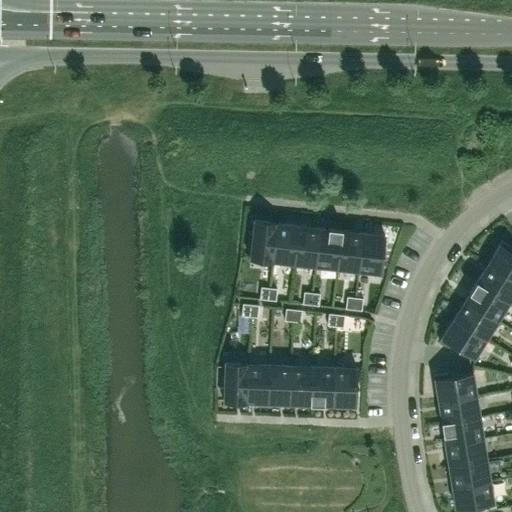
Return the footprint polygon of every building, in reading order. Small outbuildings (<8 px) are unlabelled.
[(272,261),(276,222),(254,219),(249,258),(272,261)] [(293,263),(297,224),(276,222),(272,261),(293,263)] [(314,266),(319,227),(297,224),(293,263),(314,266)] [(336,268),(340,229),(319,227),(314,266),(336,268)] [(357,271),(362,232),(340,229),(336,268),(357,271)] [(380,273),(384,234),(362,232),(357,271),(380,273)] [(501,240),(487,263),(511,278),(511,251),(510,250),(511,247),(501,240)] [(509,302),(511,296),(511,278),(487,263),(475,281),(509,302)] [(509,302),(475,281),(464,300),(497,320),(509,302)] [(267,299),(269,287),(261,286),(259,299),(267,299)] [(277,288),(269,287),(267,299),(275,300),(277,288)] [(310,304),(311,292),(303,291),(302,303),(310,304)] [(320,293),(311,292),(310,304),(318,305),(320,293)] [(353,309),(354,297),(346,296),(345,308),(353,309)] [(362,298),(354,297),(353,309),(361,310),(362,298)] [(497,320),(464,300),(453,318),(486,338),(497,320)] [(249,316),(250,304),(242,303),(241,315),(249,316)] [(258,305),(250,304),(249,316),(257,317),(258,305)] [(292,321),(293,309),(285,308),(284,320),(292,321)] [(301,310),(293,309),(292,321),(300,322),(301,310)] [(335,326),(336,314),(328,313),(327,325),(335,326)] [(344,315),(336,314),(335,326),(343,327),(344,315)] [(486,338),(453,318),(439,340),(450,347),(452,344),(474,358),(486,338)] [(246,402),(247,362),(224,362),(223,401),(246,402)] [(267,402),(269,363),(247,362),(246,402),(267,402)] [(289,403),(290,364),(269,363),(267,402),(289,403)] [(310,404),(312,365),(290,364),(289,403),(310,404)] [(332,405),(333,365),(312,365),(310,404),(332,405)] [(356,366),(333,365),(332,405),(355,405),(356,366)] [(433,374),(438,401),(476,394),(473,372),(447,376),(446,372),(433,374)] [(480,416),(476,394),(438,401),(441,422),(480,416)] [(483,437),(480,416),(441,422),(444,443),(483,437)] [(486,458),(483,437),(444,443),(448,465),(486,458)] [(490,480),(486,458),(448,465),(451,486),(490,480)] [(493,502),(490,480),(451,486),(455,508),(493,502)]
